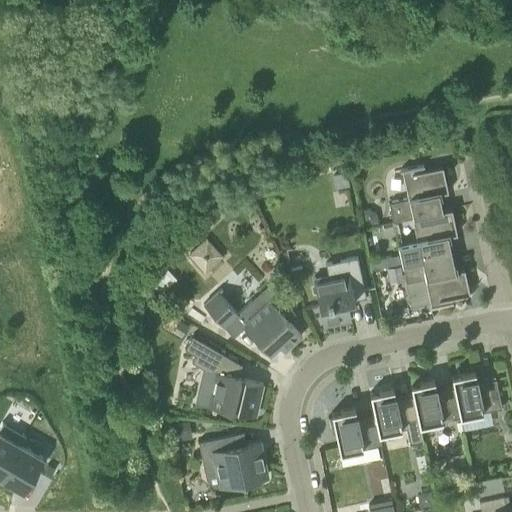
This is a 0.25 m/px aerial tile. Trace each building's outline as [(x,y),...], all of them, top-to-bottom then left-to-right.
[(393,222),(451,209),(451,208),(442,210),(438,193),(448,191),(442,166),(423,170),(422,166),(424,166),(423,165),(400,169),(400,171),(402,171),(408,198),(389,202),(393,222)] [(398,245),(402,263),(447,254),(451,253),(447,236),(457,234),(451,209),(393,222),(412,218),(417,241),(398,245)] [(207,241),(192,254),(207,270),(221,257),(207,241)] [(451,253),(447,254),(402,263),(411,306),(430,302),(431,306),(429,306),(429,307),(453,303),(452,301),(451,302),(450,298),(469,294),(464,268),(454,270),(451,253)] [(366,297),(361,273),(357,256),(325,263),(327,275),(313,278),(323,325),(351,319),(347,301),(366,297)] [(203,304),(232,335),(243,325),(269,353),(274,348),(272,346),(276,342),(284,351),(301,335),(289,321),(295,314),(276,293),(259,309),(251,300),(237,312),(218,291),(203,304)] [(208,406),(232,411),(255,416),(263,383),(240,377),(240,376),(239,376),(242,364),(241,364),(192,335),(184,348),(195,354),(191,361),(204,369),(199,391),(201,392),(203,393),(204,394),(206,395),(207,397),(208,399),(208,400),(208,402),(208,404),(208,406)] [(475,371),(452,375),(460,416),(501,408),(495,378),(476,383),(474,372),(475,372),(475,371)] [(411,384),(419,425),(460,416),(452,375),(451,376),(453,387),(435,391),(433,381),(434,381),(434,379),(411,384)] [(393,388),(370,393),(381,444),(382,444),(379,433),(406,428),(409,443),(423,441),(419,425),(411,384),(410,384),(413,396),(395,400),(392,389),(393,389),(393,388)] [(381,444),(370,393),(369,393),(374,416),(356,419),(354,409),(355,409),(355,408),(331,413),(332,417),(329,417),(328,417),(332,434),(333,433),(335,432),(340,453),(381,444)] [(0,428),(0,471),(4,474),(23,441),(0,428)] [(198,441),(205,473),(222,469),(225,483),(219,484),(220,486),(243,481),(244,487),(262,483),(261,477),(267,476),(259,441),(238,445),(235,433),(198,441)] [(4,474),(1,479),(12,486),(15,481),(26,487),(45,454),(23,441),(4,474)] [(500,476),(473,481),(476,495),(503,490),(500,476)] [(511,511),(511,509),(507,510),(504,495),(479,500),(481,511),(511,511)]
